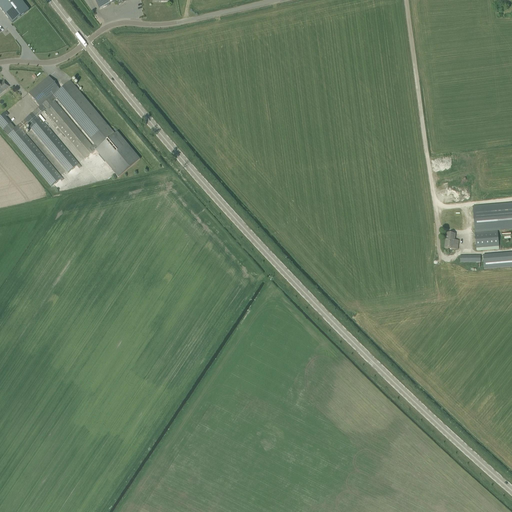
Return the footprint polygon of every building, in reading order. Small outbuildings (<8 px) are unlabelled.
[(19,0),(0,0),(0,8),(12,24),(28,11),(19,0)] [(94,0),(99,10),(115,3),(117,2),(118,1),(120,0),(94,0)] [(93,147),(95,150),(95,151),(118,178),(140,160),(117,132),(114,135),(70,82),(60,91),(60,90),(48,77),(28,94),(39,108),(51,98),(54,101),(56,99),(95,145),(93,147)] [(0,90),(2,89),(4,91),(8,87),(4,82),(0,85),(0,90)] [(95,150),(93,147),(54,101),(51,98),(39,108),(20,124),(7,135),(10,139),(51,188),(60,180),(62,178),(22,131),(27,126),(68,174),(76,166),(79,164),(39,117),(44,112),(85,159),(95,150)] [(2,112),(3,114),(0,116),(0,126),(3,130),(10,124),(5,118),(9,115),(4,110),(2,112)] [(436,166),(433,169),(434,179),(438,180),(438,182),(437,182),(436,184),(438,198),(444,197),(444,198),(452,202),(452,201),(479,198),(476,180),(444,184),(449,180),(448,178),(459,177),(460,178),(463,176),(462,171),(459,170),(460,167),(462,167),(472,160),(475,163),(473,151),(446,155),(447,161),(449,160),(455,163),(437,165),(436,166)] [(511,204),(473,208),(475,232),(511,228),(511,204)] [(488,232),(475,233),(476,248),(499,246),(498,231),(489,232),(488,232)] [(446,233),(445,248),(458,249),(459,241),(458,241),(455,241),(455,240),(455,234),(446,233)] [(496,261),(496,268),(511,267),(511,253),(482,255),(483,261),(496,261)] [(450,291),(445,263),(435,265),(440,293),(450,291)]
